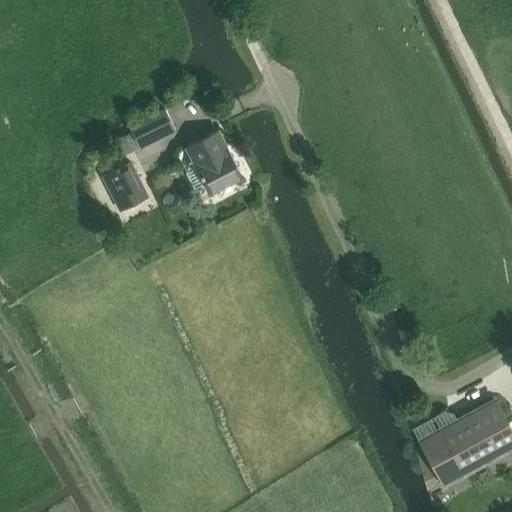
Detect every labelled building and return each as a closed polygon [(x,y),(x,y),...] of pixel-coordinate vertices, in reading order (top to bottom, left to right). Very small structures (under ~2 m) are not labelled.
[(117,140),(124,154),(139,147),(139,148),(176,131),(165,109),(129,126),(132,132),(117,140)] [(242,177),(218,130),(186,147),(193,160),(190,162),(186,173),(194,188),(205,192),(209,190),(210,193),(242,177)] [(120,210),(148,197),(130,162),(103,176),(120,210)] [(471,407),(469,403),(487,394),(482,386),(451,403),(457,415),(471,407)] [(495,400),(421,440),(422,443),(423,442),(439,472),(442,471),(458,473),(459,475),(511,447),(511,431),(508,424),(495,400)]
